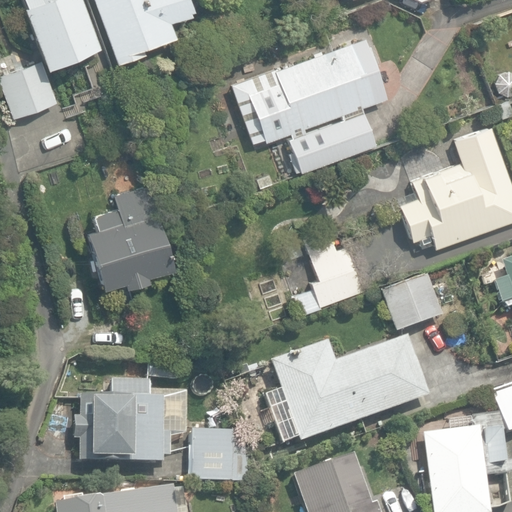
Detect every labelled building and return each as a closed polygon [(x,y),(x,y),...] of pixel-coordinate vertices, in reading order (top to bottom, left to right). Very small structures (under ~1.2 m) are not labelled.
[(0,90),(10,118),(53,102),(41,69),(97,49),(79,0),(20,0),(22,6),(19,8),(38,61),(0,74),(0,90)] [(90,0),(114,64),(142,54),(140,48),(171,37),(166,23),(189,14),(183,0),(90,0)] [(228,87),(249,145),(336,114),(340,123),(358,117),(355,109),(383,98),(365,50),(355,53),(351,43),(228,87)] [(511,75),(510,74),(509,73),(508,73),(507,73),(505,73),(504,73),(503,73),(501,73),(500,73),(499,74),(498,74),(497,75),(495,76),(495,77),(494,78),(493,79),(492,80),(492,81),(492,82),(491,84),(491,85),(491,86),(492,88),(492,89),(492,90),(493,91),(494,93),(495,93),(495,94),(497,95),(498,96),(499,97),(500,97),(501,97),(503,98),(504,98),(505,98),(506,97),(508,97),(509,97),(510,96),(511,95),(511,94),(511,75)] [(335,149),(358,140),(352,125),(330,134),(335,149)] [(427,235),(431,248),(511,219),(511,197),(487,127),(450,140),(458,163),(409,180),(415,196),(395,203),(409,241),(427,235)] [(82,233),(96,289),(120,283),(121,288),(145,282),(143,276),(168,270),(147,185),(109,195),(113,210),(90,215),(94,230),(82,233)] [(292,295),(298,315),(318,309),(317,304),(358,291),(343,247),(333,250),(327,229),(300,238),(314,279),(307,282),(309,289),(292,295)] [(511,256),(496,262),(501,278),(489,282),(496,304),(498,303),(503,309),(511,306),(511,307),(511,256)] [(379,291),(393,332),(439,316),(424,275),(379,291)] [(266,361),(296,443),(425,396),(403,336),(331,362),(323,340),(266,361)] [(176,379),(177,363),(134,361),(133,380),(109,379),(108,396),(77,395),(77,418),(71,418),(70,439),(77,439),(76,460),(159,463),(159,456),(166,456),(166,435),(182,435),(184,392),(146,390),(146,378),(176,379)] [(428,511),(487,511),(482,474),(509,471),(502,431),(511,429),(511,382),(489,391),(495,413),(469,418),(471,427),(419,434),(428,511)] [(244,481),(244,457),(242,457),(242,435),(229,435),(229,431),(189,430),(188,480),(244,481)] [(290,476),(302,511),(377,511),(374,502),(368,504),(350,455),(290,476)] [(174,511),(170,484),(51,504),(52,511),(174,511)]
